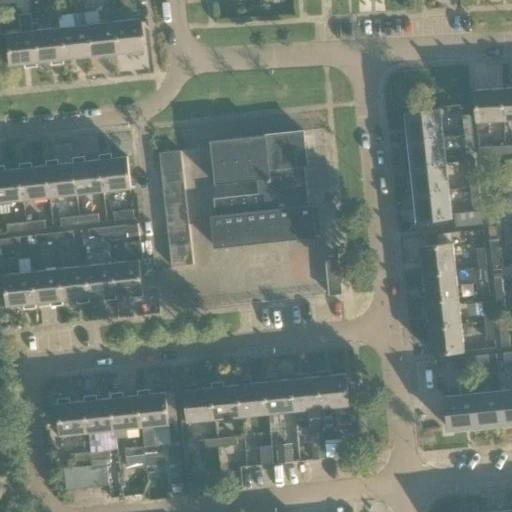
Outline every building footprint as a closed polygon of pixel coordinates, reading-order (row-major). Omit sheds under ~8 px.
[(87,58),(88,58),(103,56),(103,61),(115,59),(114,55),(111,24),(110,10),(97,11),(99,25),(84,26),(87,58)] [(84,26),(74,27),(72,14),(56,16),(57,29),(60,61),(61,61),(76,59),(76,63),(88,62),(88,58),(87,58),(84,26)] [(111,24),(114,55),(129,53),(130,58),(142,56),(138,21),(111,24)] [(61,61),(60,61),(57,29),(31,32),(33,64),(34,64),(49,62),(49,66),(61,65),(61,61)] [(33,64),(31,32),(3,34),(6,67),(23,65),(23,69),(34,68),(34,64),(33,64)] [(505,122),(511,121),(511,90),(503,91),(505,122)] [(505,122),(503,91),(476,93),(478,134),(490,133),(490,123),(505,122)] [(408,114),(411,142),(442,139),(439,111),(408,114)] [(464,118),(466,137),(473,136),(471,117),(464,118)] [(315,238),(312,208),(308,208),(304,167),(308,166),(304,132),(259,137),(211,142),(216,185),(259,180),(260,196),(215,200),(217,217),(212,218),(215,248),(315,238)] [(475,154),(473,136),(466,137),(468,155),(475,154)] [(445,166),(442,139),(411,142),(413,169),(445,166)] [(488,157),(507,156),(506,148),(480,150),(480,157),(488,157)] [(160,155),(161,165),(181,163),(180,152),(160,155)] [(100,157),(101,161),(104,193),(132,190),(128,158),(111,160),(111,156),(100,157)] [(77,196),(104,193),(101,161),(85,162),(85,158),(73,160),(74,164),(77,196)] [(46,163),(47,167),(50,199),(77,196),(74,164),(59,166),(59,161),(46,163)] [(161,165),(163,175),(183,173),(181,163),(161,165)] [(24,201),(50,199),(47,167),(32,169),(32,164),(20,165),(20,170),(24,201)] [(413,169),(416,196),(448,192),(445,166),(413,169)] [(20,170),(6,172),(5,167),(0,167),(0,214),(10,213),(9,203),(24,201),(20,170)] [(469,171),(471,190),(478,189),(476,170),(469,171)] [(163,175),(164,186),(184,183),(183,173),(163,175)] [(164,186),(165,196),(185,194),(184,183),(164,186)] [(480,207),(478,189),(471,190),(473,208),(480,207)] [(451,219),(448,192),(416,196),(419,222),(451,219)] [(186,204),(185,194),(165,196),(166,206),(186,204)] [(166,206),(167,217),(188,214),(186,204),(166,206)] [(114,214),(115,221),(134,219),(133,212),(114,214)] [(455,215),(456,228),(483,225),(481,212),(455,215)] [(167,217),(169,227),(189,225),(188,214),(167,217)] [(98,216),(79,218),(80,225),(99,223),(98,216)] [(62,227),(80,225),(79,218),(61,220),(62,227)] [(45,222),(26,224),(27,231),(46,229),(45,222)] [(9,233),(27,231),(26,224),(8,226),(9,233)] [(169,227),(170,237),(190,235),(189,225),(169,227)] [(128,235),(140,234),(139,226),(127,227),(128,235)] [(127,227),(108,229),(109,237),(128,235),(127,227)] [(90,238),(109,237),(108,229),(89,231),(90,238)] [(73,233),(55,235),(56,242),(74,240),(73,233)] [(56,242),(55,235),(36,237),(37,244),(56,242)] [(170,237),(171,248),(191,245),(190,235),(170,237)] [(1,241),(2,248),(21,246),(20,239),(1,241)] [(491,241),(493,260),(500,259),(499,240),(491,241)] [(425,277),(456,274),(455,269),(464,268),(463,258),(454,259),(453,244),(422,248),(425,277)] [(192,256),(191,245),(171,248),(172,258),(192,256)] [(478,250),(480,271),(487,270),(485,250),(478,250)] [(105,302),(116,301),(115,296),(112,264),(111,253),(98,254),(99,265),(85,267),(89,299),(104,297),(105,302)] [(128,262),(112,264),(115,296),(131,294),(131,299),(143,298),(139,255),(127,256),(128,262)] [(194,266),(192,256),(172,258),(173,268),(194,266)] [(36,309),(36,304),(32,273),(31,263),(20,264),(21,274),(4,276),(8,308),(24,306),(25,311),(36,309)] [(85,267),(59,270),(62,302),(77,300),(78,305),(89,304),(89,299),(85,267)] [(63,307),(62,302),(59,270),(32,273),(36,304),(51,303),(52,308),(63,307)] [(489,288),(487,270),(480,271),(482,288),(489,288)] [(340,273),(328,274),(330,295),(342,294),(340,273)] [(459,300),(456,274),(425,277),(428,303),(459,300)] [(495,276),(497,295),(504,295),(502,275),(495,276)] [(506,312),(504,295),(497,295),(499,313),(506,312)] [(428,303),(431,330),(462,327),(459,300),(428,303)] [(484,304),(486,324),(493,324),(491,303),(484,304)] [(494,341),(493,324),(486,324),(488,341),(494,341)] [(464,353),(462,327),(431,330),(434,356),(464,353)] [(501,329),(503,348),(510,348),(508,329),(501,329)] [(489,356),(470,358),(471,366),(489,364),(489,356)] [(471,366),(470,358),(450,360),(451,368),(471,366)] [(318,374),(319,378),(320,378),(323,410),(350,407),(347,376),(332,377),(331,373),(318,374)] [(323,410),(320,378),(319,378),(304,380),(304,375),(291,376),(291,381),(293,381),(296,412),(298,412),(299,419),(307,418),(307,411),(323,410)] [(293,381),(291,381),(292,382),(278,383),(277,378),(265,379),(266,384),(266,383),(269,415),(270,415),(271,423),(282,422),(281,414),(296,412),(293,381)] [(237,382),(237,386),(239,386),(243,417),(269,415),(266,383),(266,384),(251,386),(250,380),(237,382)] [(211,389),(213,389),(216,420),(243,417),(239,386),(237,386),(238,387),(224,389),(224,384),(211,385),(211,389)] [(461,398),(446,400),(450,431),(477,428),(474,397),(473,385),(460,386),(461,398)] [(213,389),(211,389),(211,390),(197,392),(197,386),(185,387),(188,423),(216,420),(213,389)] [(138,393),(138,398),(142,429),(169,426),(166,395),(151,396),(150,391),(138,393)] [(511,393),(501,394),(504,425),(511,424),(511,393)] [(112,395),(112,400),(115,431),(142,429),(138,398),(124,399),(124,394),(112,395)] [(501,394),(474,397),(477,428),(504,425),(501,394)] [(84,398),(85,403),(88,434),(115,431),(112,400),(96,402),(96,397),(84,398)] [(72,435),(88,434),(85,403),(70,405),(69,400),(58,401),(61,440),(72,439),(72,435)] [(323,436),(311,437),(313,459),(325,458),(323,436)] [(237,439),(218,441),(219,448),(238,446),(237,439)] [(200,449),(219,448),(218,441),(200,442),(200,449)] [(276,444),(278,462),(294,460),(292,442),(276,444)] [(334,444),(327,445),(328,457),(335,456),(334,444)] [(260,446),(262,463),(274,462),(272,445),(260,446)] [(163,446),(144,448),(144,455),(164,453),(163,446)] [(127,457),(144,455),(144,448),(126,450),(127,457)] [(109,452),(90,454),(91,461),(110,459),(109,452)] [(54,466),(65,466),(64,454),(53,455),(54,466)] [(73,463),(91,461),(90,454),(72,456),(73,463)] [(107,466),(89,468),(91,488),(109,486),(107,466)] [(79,489),(91,488),(89,468),(77,469),(79,489)] [(67,490),(79,489),(77,469),(65,470),(67,490)]
